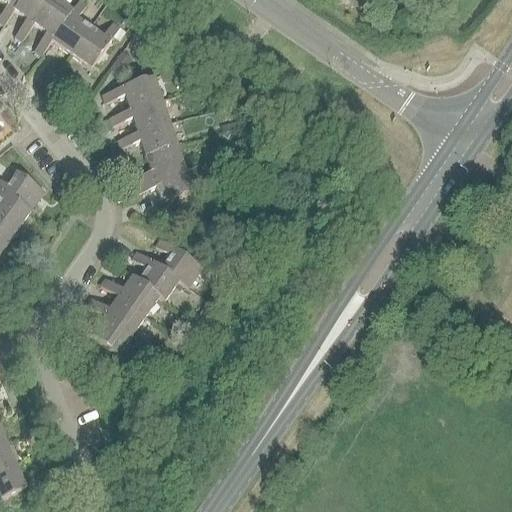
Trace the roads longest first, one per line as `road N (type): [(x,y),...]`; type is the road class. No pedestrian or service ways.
road 1 (secondary): [(212,511),(462,146)]
road 2 (residential): [(34,336),(102,232),(106,211),(97,186),(0,79)]
road 3 (tertiary): [(462,146),(250,0)]
road 4 (residential): [(87,511),(92,485),(34,336)]
